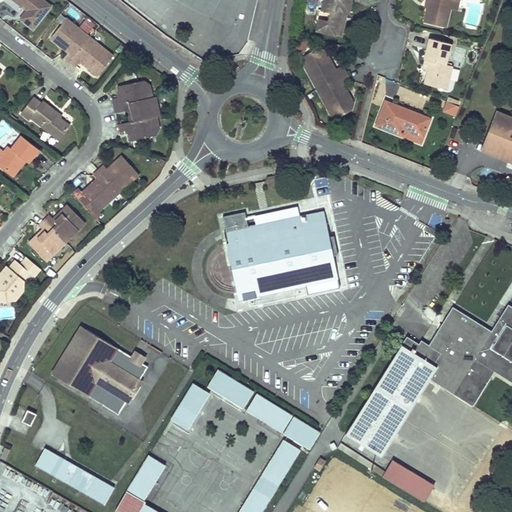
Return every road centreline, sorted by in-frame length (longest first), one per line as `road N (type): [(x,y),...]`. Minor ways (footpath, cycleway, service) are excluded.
road 1 (secondary): [(0,396),(50,304),(218,140)]
road 2 (residential): [(0,234),(90,148),(99,124),(88,101),(0,31)]
road 3 (secondary): [(302,135),(511,212)]
road 4 (secondary): [(91,0),(193,78)]
